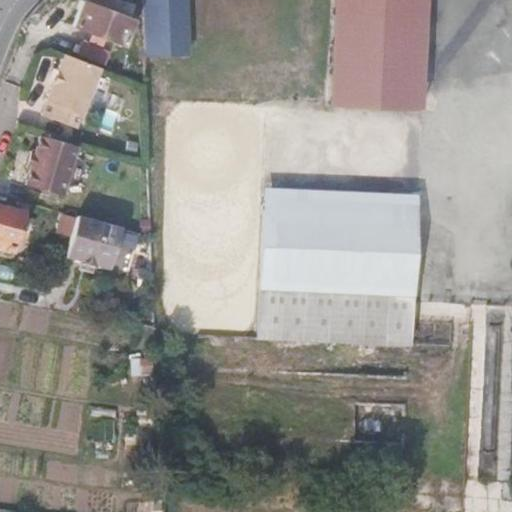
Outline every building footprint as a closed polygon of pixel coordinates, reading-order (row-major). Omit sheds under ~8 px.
[(183,54),(180,8),(179,0),(133,0),(137,57),(183,54)] [(421,95),(422,0),(330,0),(330,1),(328,93),(421,95)] [(112,49),(113,18),(66,17),(64,47),(112,49)] [(74,126),(94,65),(60,52),(39,114),(74,126)] [(63,195),(77,144),(41,135),(35,155),(31,170),(27,185),(63,195)] [(31,170),(35,155),(30,154),(25,169),(31,170)] [(418,338),(420,221),(420,187),(270,184),(267,335),(418,338)] [(0,248),(14,253),(24,218),(0,211),(0,248)] [(110,266),(120,227),(78,216),(68,255),(82,258),(82,261),(95,264),(97,263),(110,266)]
